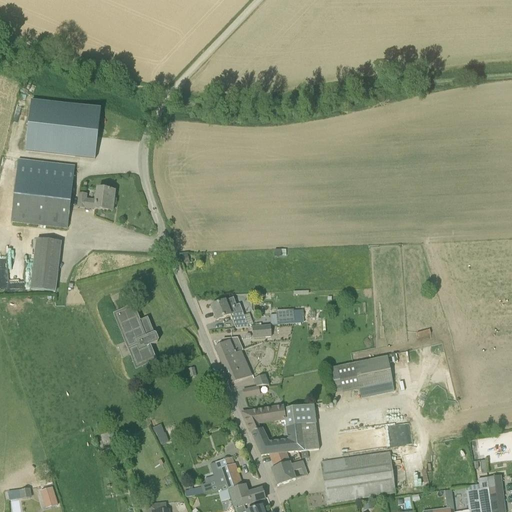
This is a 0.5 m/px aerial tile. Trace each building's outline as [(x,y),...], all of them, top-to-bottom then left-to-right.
[(31,102),(25,151),(95,160),(101,110),(31,102)] [(67,229),(75,167),(18,161),(11,223),(67,229)] [(113,212),(115,192),(97,190),(96,202),(86,201),(86,196),(79,195),(78,208),(113,212)] [(56,292),(61,243),(37,240),(31,290),(56,292)] [(190,263),(187,255),(181,257),(184,265),(190,263)] [(233,299),(211,308),(216,322),(231,316),(236,330),(248,328),(239,305),(236,306),(233,299)] [(140,321),(133,305),(114,313),(126,343),(117,347),(122,359),(131,356),(137,370),(157,362),(150,346),(158,343),(158,341),(156,335),(154,334),(148,318),(140,321)] [(293,312),(293,310),(276,312),(277,321),(278,321),(278,325),(294,324),(293,312)] [(271,338),(270,326),(253,328),(254,339),(271,338)] [(215,349),(220,361),(234,355),(239,353),(236,346),(232,348),(230,343),(225,345),(215,349)] [(234,355),(220,361),(230,385),(251,376),(241,352),(239,353),(234,355)] [(360,398),(394,392),(387,358),(338,369),(343,392),(359,389),(360,398)] [(269,386),(265,377),(254,381),(257,387),(269,386)] [(259,395),(258,388),(243,391),(244,398),(259,395)] [(257,425),(287,420),(285,407),(242,414),(251,435),(259,431),(257,425)] [(382,448),(413,444),(411,424),(379,428),(382,448)] [(162,425),(154,429),(163,446),(171,442),(162,425)] [(291,454),(305,452),(302,428),(288,430),(290,441),(291,454)] [(259,431),(251,435),(256,447),(260,446),(261,458),(266,457),(270,456),(286,454),(291,454),(290,441),(269,443),(263,429),(259,431)] [(286,454),(270,456),(275,469),(289,464),(288,460),(286,454)] [(326,504),(395,494),(390,454),(321,464),(326,504)] [(234,465),(232,458),(219,462),(219,463),(209,467),(211,473),(234,465)] [(290,466),(289,464),(275,469),(271,470),(277,487),(296,480),(293,473),(298,471),(300,479),(307,476),(302,462),(290,466)] [(488,462),(476,462),(476,475),(488,474),(488,462)] [(235,465),(234,465),(211,473),(214,482),(201,486),(202,489),(204,495),(218,492),(219,495),(229,491),(242,487),(235,465)] [(487,478),(478,480),(479,485),(479,486),(479,490),(488,489),(490,511),(505,511),(500,477),(487,478)] [(235,510),(263,500),(265,500),(262,490),(248,495),(245,486),(242,487),(229,491),(235,510)] [(42,498),(48,496),(51,508),(57,506),(51,488),(40,491),(42,498)] [(185,498),(204,495),(202,489),(198,489),(193,490),(193,488),(189,489),(190,491),(184,492),(185,498)] [(477,490),(466,492),(468,511),(469,511),(490,511),(488,489),(479,490),(477,490)] [(22,500),(31,498),(30,490),(20,491),(22,500)] [(452,491),(446,492),(448,509),(454,509),(452,491)] [(227,492),(219,495),(218,495),(221,503),(230,500),(227,492)] [(149,511),(168,511),(169,510),(167,510),(166,503),(148,505),(149,511)]
